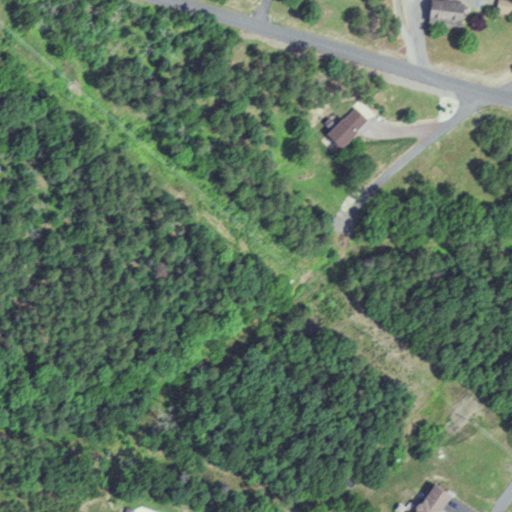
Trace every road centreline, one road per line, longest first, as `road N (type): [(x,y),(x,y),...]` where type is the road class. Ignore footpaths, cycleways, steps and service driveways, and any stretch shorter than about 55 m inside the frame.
road 1 (residential): [(168,0),(511,99)]
road 2 (residential): [(341,226),(374,182),(479,91)]
